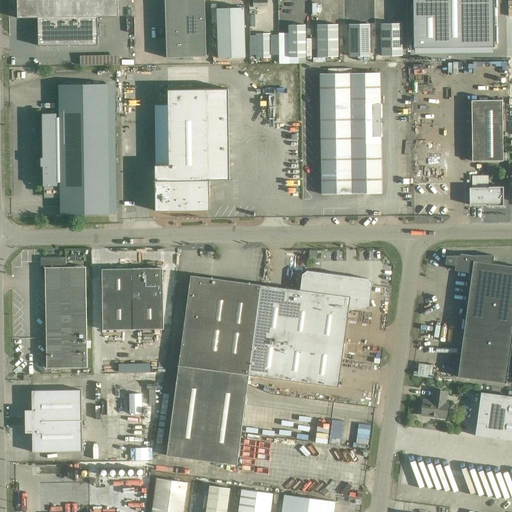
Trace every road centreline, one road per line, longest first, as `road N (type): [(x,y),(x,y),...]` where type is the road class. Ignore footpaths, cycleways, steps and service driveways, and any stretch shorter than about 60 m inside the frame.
road 1 (unclassified): [(0,241),(414,235)]
road 2 (unclassified): [(379,511),(414,235)]
